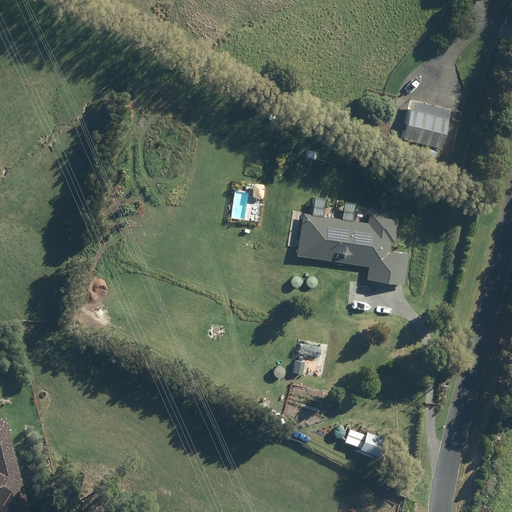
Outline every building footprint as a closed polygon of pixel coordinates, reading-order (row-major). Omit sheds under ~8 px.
[(411,97),(402,137),(441,145),(450,105),(411,97)] [(297,253),(369,264),(367,277),(404,282),(409,251),(394,248),(400,214),(367,209),(366,219),(303,210),(297,253)] [(316,277),(291,276),(290,288),(316,288),(316,277)] [(0,511),(28,511),(5,414),(0,415),(0,511)] [(369,427),(359,447),(385,459),(394,439),(369,427)]
